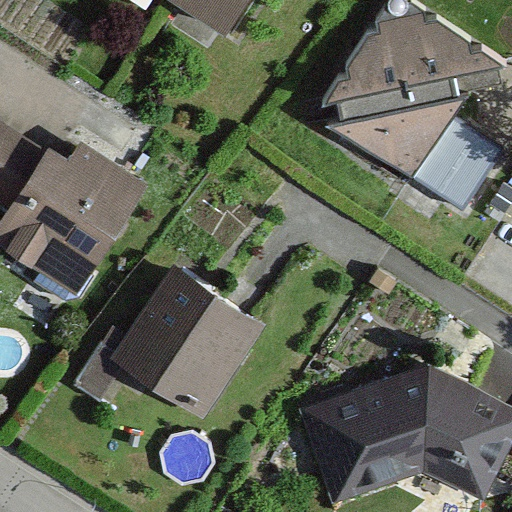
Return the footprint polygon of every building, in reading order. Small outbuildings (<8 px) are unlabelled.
[(158,0),(210,31),(232,0),(158,0)] [(387,0),(316,106),(466,205),(507,144),(455,110),(491,55),(407,0),(387,0)] [(9,120),(0,131),(0,253),(71,298),(144,176),(63,130),(55,150),(9,120)] [(259,314),(164,258),(113,345),(92,333),(62,384),(104,408),(125,373),(198,416),(259,314)] [(511,400),(423,360),(304,403),(331,502),(418,467),(489,497),(511,441),(511,400)]
